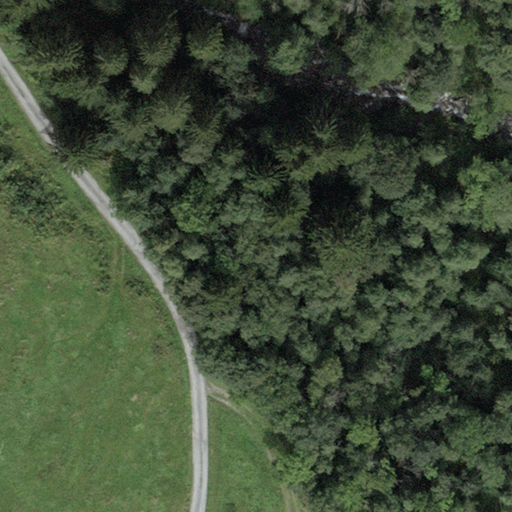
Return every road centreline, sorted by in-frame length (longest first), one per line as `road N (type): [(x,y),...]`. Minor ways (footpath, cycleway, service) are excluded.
road 1 (track): [(194,511),(199,386),(178,311),(155,266),(0,62)]
road 2 (track): [(199,386),(239,405),(272,447),(291,507)]
